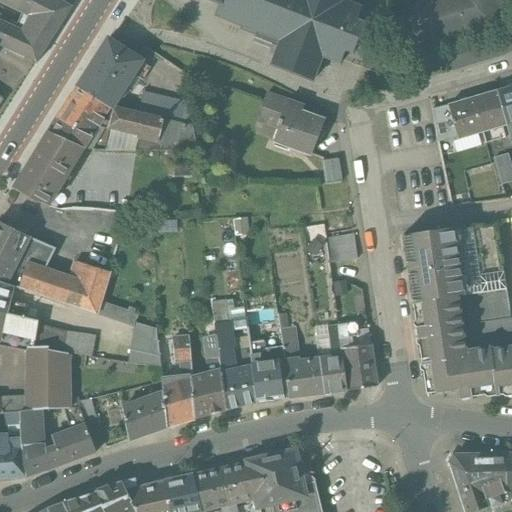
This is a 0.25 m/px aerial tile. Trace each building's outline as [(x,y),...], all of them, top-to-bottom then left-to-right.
[(0,46),(36,62),(71,8),(55,0),(10,0),(8,5),(31,17),(24,33),(0,22),(0,46)] [(344,0),(209,0),(222,5),(217,17),(243,27),(241,32),(256,38),(258,32),(281,42),(272,66),(313,82),(322,58),(341,65),(346,51),(354,54),(365,26),(357,22),(362,9),(344,2),(344,0)] [(501,0),(435,0),(416,6),(428,46),(493,27),(501,0)] [(143,63),(108,40),(78,87),(110,108),(112,109),(143,63)] [(48,133),(84,150),(97,128),(110,108),(78,87),(48,133)] [(511,88),(497,93),(507,126),(511,141),(511,140),(511,88)] [(162,120),(192,127),(187,102),(143,92),(138,115),(162,120)] [(473,100),(482,133),(507,126),(497,93),(473,100)] [(275,142),(313,155),(325,121),(303,114),(305,108),(267,94),(256,122),(279,129),(275,142)] [(482,133),(473,100),(448,107),(457,140),(459,139),(482,133)] [(457,140),(448,107),(448,106),(432,111),(438,142),(452,138),(457,153),(463,151),(459,139),(457,140)] [(138,115),(112,109),(110,108),(97,128),(109,132),(110,129),(138,136),(138,139),(158,142),(162,120),(138,115)] [(192,127),(162,120),(158,142),(196,146),(192,127)] [(36,203),(48,207),(84,150),(48,133),(13,190),(36,203)] [(511,169),(508,156),(493,160),(501,186),(511,183),(511,169)] [(338,160),(323,162),(327,187),(342,184),(338,160)] [(32,240),(0,224),(0,281),(7,284),(15,267),(25,271),(27,265),(40,268),(42,265),(47,267),(56,248),(32,240)] [(403,238),(413,305),(464,297),(453,230),(403,238)] [(497,232),(473,236),(482,294),(506,290),(497,232)] [(330,264),(358,260),(354,235),(327,240),(330,264)] [(15,267),(7,284),(15,287),(135,329),(136,324),(138,316),(134,314),(135,312),(129,310),(128,312),(99,302),(109,273),(75,262),(70,279),(40,268),(27,265),(25,271),(15,267)] [(0,281),(0,313),(25,320),(28,308),(11,304),(15,287),(7,284),(0,281)] [(347,296),(345,283),(333,284),(335,297),(347,296)] [(511,319),(469,326),(464,297),(413,305),(427,395),(458,391),(460,400),(495,395),(496,398),(511,395),(511,319)] [(0,344),(28,349),(27,412),(41,411),(48,410),(66,411),(70,411),(68,355),(91,358),(96,339),(74,336),(38,326),(38,323),(25,320),(0,313),(0,344)] [(282,348),(284,361),(300,359),(295,329),(287,330),(285,315),(278,317),(282,348)] [(136,324),(135,329),(128,364),(161,368),(157,336),(157,330),(136,324)] [(335,359),(341,359),(339,341),(358,339),(357,325),(328,328),(328,327),(324,328),(325,334),(329,333),(331,353),(335,359)] [(220,360),(237,358),(233,333),(216,335),(217,340),(220,358),(220,360)] [(167,428),(197,420),(193,378),(190,339),(173,340),(175,362),(181,362),(182,378),(162,380),(163,395),(167,428)] [(220,358),(217,340),(199,342),(200,351),(205,350),(207,361),(220,358)] [(254,368),(259,404),(289,400),(284,361),(282,348),(265,350),(265,342),(250,344),(254,368)] [(342,351),(349,392),(377,388),(371,347),(342,351)] [(222,374),(228,412),(259,404),(254,368),(238,370),(237,358),(220,360),(222,374)] [(284,361),(289,400),(325,395),(320,361),(301,364),(300,359),(284,361)] [(335,359),(320,361),(325,395),(347,392),(341,359),(335,359)] [(193,378),(197,420),(228,412),(222,374),(193,378)] [(130,442),(167,428),(163,395),(123,410),(130,442)] [(81,409),(83,423),(84,427),(86,426),(86,427),(98,422),(91,402),(88,403),(81,403),(81,409)] [(81,409),(70,411),(66,411),(69,429),(83,423),(81,409)] [(27,478),(63,466),(56,448),(46,452),(46,446),(39,447),(37,425),(43,425),(41,411),(27,412),(21,413),(22,425),(23,439),(27,478)] [(22,425),(21,413),(5,415),(6,427),(22,425)] [(84,427),(52,439),(56,448),(63,466),(96,453),(86,427),(86,426),(84,427)] [(0,481),(12,480),(27,478),(23,439),(2,442),(2,437),(0,437),(0,481)] [(321,511),(315,484),(303,486),(301,475),(295,451),(248,463),(248,464),(257,500),(259,508),(272,505),(273,511),(321,511)] [(508,491),(507,455),(454,456),(452,461),(449,465),(464,511),(475,511),(491,507),(488,497),(508,491)] [(248,464),(220,470),(230,511),(236,511),(235,505),(257,500),(248,464)] [(230,511),(220,470),(192,476),(200,511),(205,511),(222,508),(222,511),(230,511)] [(200,511),(192,476),(164,482),(171,511),(200,511)] [(171,511),(164,482),(126,491),(136,511),(171,511)] [(136,511),(126,491),(122,484),(96,493),(105,511),(136,511)] [(48,511),(105,511),(96,493),(48,511)]
